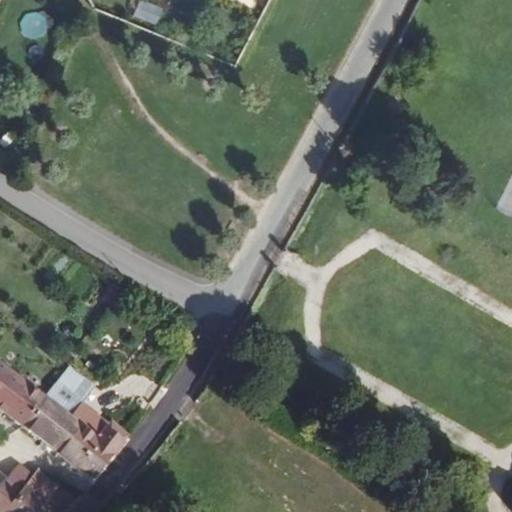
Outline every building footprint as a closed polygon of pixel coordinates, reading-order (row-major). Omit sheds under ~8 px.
[(67,382),(82,363),(57,343),(32,373),(62,398),(80,412),(58,447),(73,459),(109,416),(67,382)] [(32,373),(8,354),(0,347),(0,399),(7,405),(32,373)] [(36,429),(62,398),(32,373),(7,405),(36,429)] [(58,447),(80,412),(62,398),(36,429),(58,447)] [(23,484),(31,475),(17,464),(14,467),(4,478),(18,489),(23,484)] [(58,511),(47,502),(60,486),(37,468),(31,475),(23,484),(36,495),(24,511),(58,511)] [(0,511),(24,511),(36,495),(23,484),(18,489),(4,478),(0,481),(0,511)]
